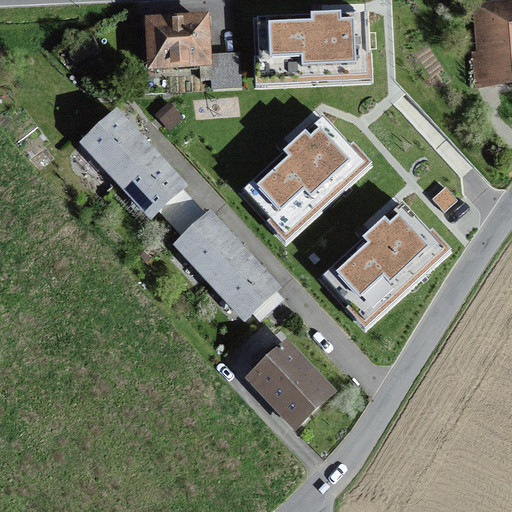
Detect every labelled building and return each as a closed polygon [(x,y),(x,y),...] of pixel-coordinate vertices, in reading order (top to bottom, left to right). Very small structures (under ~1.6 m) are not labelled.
[(511,11),(473,14),(476,50),(478,50),(479,55),(473,55),(476,85),(511,82),(511,11)] [(358,77),(357,56),(367,55),(365,16),(319,18),(257,21),(259,60),(268,60),(269,82),(358,77)] [(177,25),(150,26),(153,69),(210,66),(212,89),(240,88),(238,57),(206,58),(204,23),(177,25)] [(85,145),(119,181),(149,153),(137,141),(139,139),(135,134),(130,128),(128,130),(116,117),(85,145)] [(292,148),(243,193),(270,222),(277,215),(292,231),(358,171),(343,155),(350,149),(323,119),(292,148)] [(149,153),(119,181),(152,217),(182,190),(170,177),(172,175),(168,170),(162,164),(161,166),(149,153)] [(371,235),(323,279),(350,308),(356,302),(371,318),(437,257),(422,241),(429,235),(402,206),(371,235)] [(179,247),(212,283),(243,255),(231,243),(233,241),(228,236),(223,230),(221,232),(209,219),(179,247)] [(243,255),(212,283),(246,319),(276,292),(264,279),(266,277),(261,272),(256,266),(254,268),(243,255)] [(312,410),(326,396),(296,365),(284,352),(284,353),(282,350),(279,353),(274,347),(252,368),(259,376),(256,378),(269,391),(268,391),(297,423),(312,410)]
